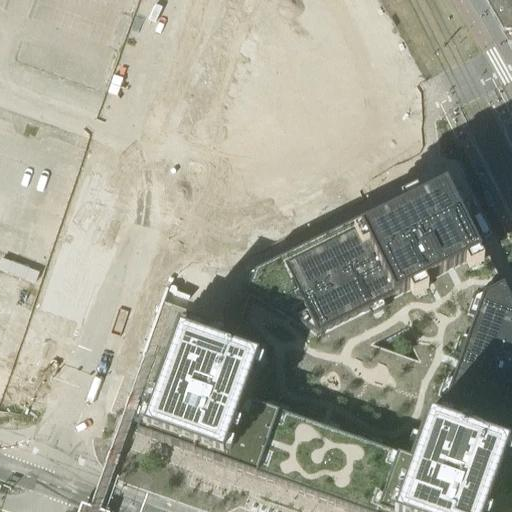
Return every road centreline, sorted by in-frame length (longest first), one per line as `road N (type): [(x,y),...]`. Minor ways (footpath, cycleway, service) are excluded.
road 1 (residential): [(57,473),(166,150)]
road 2 (residential): [(166,150),(0,89)]
road 3 (residential): [(166,150),(221,0)]
